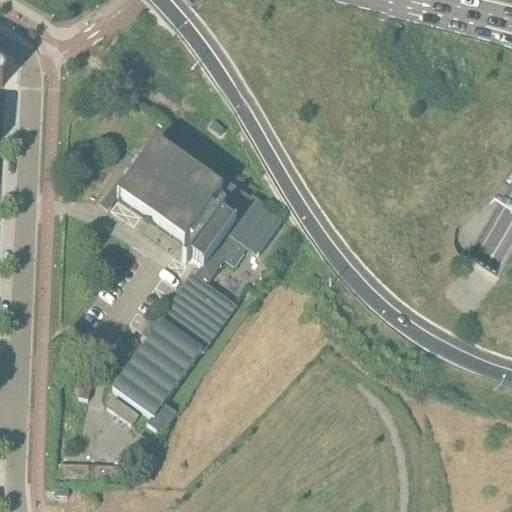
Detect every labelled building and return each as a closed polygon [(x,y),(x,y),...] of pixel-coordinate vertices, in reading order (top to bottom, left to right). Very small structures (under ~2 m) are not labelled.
[(202,270),(194,281),(112,395),(151,422),(146,429),(160,439),(176,418),(162,408),(233,309),(206,289),(223,264),(233,271),(247,251),(258,259),(281,227),(226,189),(222,195),(155,147),(116,201),(184,249),(188,242),(194,247),(182,265),(185,267),(189,262),(202,270)] [(90,390),(81,388),(77,402),(87,404),(90,390)] [(113,401),(106,412),(131,429),(138,419),(113,401)] [(121,463),(131,470),(149,446),(139,438),(121,463)] [(88,470),(58,468),(58,481),(88,483),(88,470)] [(89,470),(89,483),(119,484),(120,471),(89,470)]
